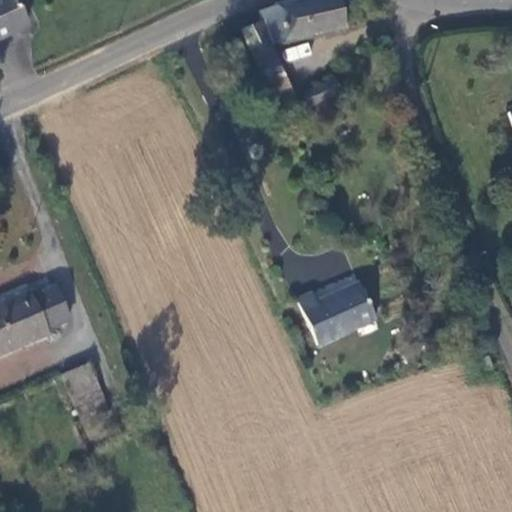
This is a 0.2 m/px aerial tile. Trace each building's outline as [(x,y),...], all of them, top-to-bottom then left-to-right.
[(0,0),(0,34),(24,24),(14,0),(0,0)] [(300,0),(274,4),(259,11),(262,20),(271,45),(352,32),(350,16),(341,17),(338,0),(300,0)] [(243,27),(277,113),(297,105),(271,45),(262,20),(243,27)] [(285,50),(288,61),(310,55),(307,43),(285,50)] [(303,93),(310,108),(338,96),(331,82),(303,93)] [(318,299),(313,289),(295,296),(314,341),(373,320),(359,283),(318,299)] [(0,347),(67,320),(53,286),(35,293),(33,286),(0,299),(0,347)] [(94,364),(67,374),(80,408),(108,397),(94,364)]
